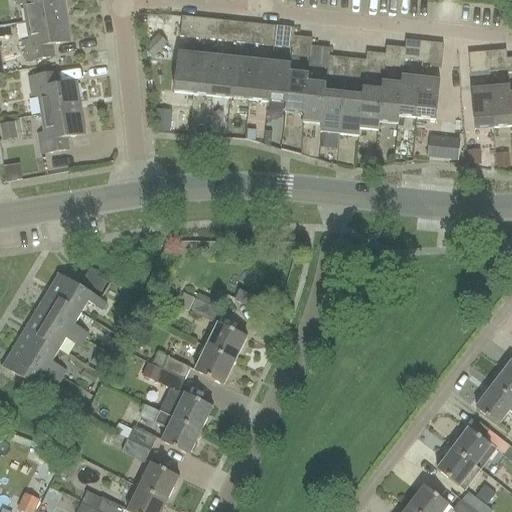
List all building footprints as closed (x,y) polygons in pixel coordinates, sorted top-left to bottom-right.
[(28,22),(66,16),(63,0),(16,0),(18,5),(25,4),(28,22)] [(53,45),(70,43),(66,16),(28,22),(30,40),(24,41),(27,62),(55,58),(53,45)] [(182,16),(180,37),(188,37),(190,17),(182,16)] [(201,18),(199,39),(207,39),(209,19),(201,18)] [(220,20),(218,41),(226,41),(228,21),(220,20)] [(238,22),(236,42),(244,43),(246,23),(238,22)] [(257,24),(255,44),(263,45),(265,25),(257,24)] [(275,26),(273,46),(281,47),(283,27),(275,26)] [(167,44),(159,36),(145,50),(153,59),(167,44)] [(292,48),(291,56),(299,57),(301,38),(293,37),(292,48)] [(404,50),(403,61),(411,62),(413,42),(405,42),(404,50)] [(425,44),(423,64),(431,64),(433,44),(425,44)] [(309,58),(308,66),(316,67),(318,48),(311,47),(310,47),(309,58)] [(385,56),(383,68),(391,68),(393,49),(385,48),(385,56)] [(193,95),(197,54),(178,52),(174,93),(193,95)] [(487,52),(468,54),(470,75),(470,78),(489,77),(489,73),(487,52)] [(495,52),(487,52),(489,73),(497,73),(495,52)] [(212,97),(216,56),(197,54),(193,95),(212,97)] [(365,63),(364,74),(372,75),(374,55),(366,54),(365,63)] [(231,99),(235,58),(216,56),(212,97),(231,99)] [(249,101),(253,60),(235,58),(231,99),(249,101)] [(327,68),(326,77),(334,78),(336,59),(329,59),(328,59),(327,68)] [(267,103),(272,62),(253,60),(249,101),(267,103)] [(347,61),(345,79),(353,80),(355,62),(347,61)] [(290,64),(272,62),(267,103),(286,105),(289,72),(290,64)] [(308,74),(289,72),(286,105),(285,112),(303,114),(304,114),(306,82),(307,82),(308,74)] [(42,116),(80,110),(76,83),(59,86),(57,73),(29,78),(33,98),(39,97),(42,116)] [(417,120),(421,79),(402,77),(401,85),(398,118),(417,120)] [(435,122),(439,81),(421,79),(417,120),(435,122)] [(326,84),(307,82),(306,82),(304,114),(303,114),(303,122),(321,124),(322,124),(324,94),(325,94),(326,84)] [(398,118),(401,85),(382,83),(381,91),(378,124),(397,126),(398,118)] [(511,127),(511,126),(510,97),(509,88),(490,89),(494,129),(511,127)] [(378,124),(381,91),(363,89),(362,98),(359,129),(377,131),(378,124)] [(475,130),(494,129),(490,89),(471,91),(475,130)] [(321,124),(320,132),(340,135),(344,96),(325,94),(324,94),(322,124),(321,124)] [(359,129),(362,98),(344,96),(340,135),(358,137),(359,129)] [(67,138),(84,135),(80,110),(42,116),(45,133),(38,135),(41,155),(69,151),(67,138)] [(170,133),(171,118),(157,117),(155,131),(170,133)] [(15,140),(13,124),(1,126),(4,142),(15,140)] [(255,141),(256,132),(248,131),(247,140),(255,141)] [(458,162),(460,142),(430,138),(428,158),(458,162)] [(481,165),(480,155),(469,156),(469,166),(481,165)] [(498,163),(499,173),(511,172),(510,162),(498,163)] [(59,275),(48,293),(82,314),(89,303),(103,312),(107,304),(59,275)] [(48,293),(37,312),(85,341),(90,334),(76,325),(82,314),(48,293)] [(178,307),(212,322),(218,310),(184,294),(178,307)] [(37,312),(26,331),(60,351),(67,340),(81,348),(85,341),(37,312)] [(236,362),(248,339),(220,325),(208,349),(236,362)] [(26,331),(15,350),(63,378),(67,371),(53,363),(60,351),(26,331)] [(224,387),(236,362),(208,349),(196,373),(224,387)] [(15,350),(3,369),(38,389),(45,377),(59,386),(63,378),(15,350)] [(174,376),(185,381),(190,369),(168,358),(162,370),(174,376)] [(103,370),(106,363),(99,360),(95,367),(103,370)] [(496,385),(494,388),(511,400),(511,364),(503,376),(502,375),(495,384),(496,385)] [(156,384),(161,372),(150,367),(144,378),(156,384)] [(185,381),(174,376),(162,370),(157,382),(179,392),(185,381)] [(94,384),(98,378),(89,373),(85,380),(94,384)] [(511,400),(494,388),(477,411),(498,427),(510,412),(511,413),(511,400)] [(185,394),(184,396),(178,393),(177,394),(170,390),(159,412),(202,433),(214,408),(185,394)] [(66,400),(48,432),(59,438),(76,406),(66,400)] [(159,412),(153,425),(167,432),(162,443),(191,456),(202,433),(159,412)] [(128,440),(151,451),(157,438),(135,427),(128,440)] [(481,472),(497,451),(469,430),(453,452),(481,472)] [(128,439),(121,452),(145,463),(151,451),(128,440),(128,439)] [(511,464),(511,451),(509,449),(503,457),(511,464)] [(465,493),(481,472),(453,452),(437,473),(465,493)] [(168,502),(180,478),(152,464),(140,489),(168,502)] [(163,511),(168,502),(140,489),(128,511),(163,511)] [(414,511),(444,511),(449,507),(425,489),(410,509),(414,511)] [(25,494),(17,511),(19,511),(35,511),(40,502),(25,494)] [(122,511),(125,507),(102,496),(100,500),(87,494),(82,506),(95,511),(96,510),(99,511),(122,511)] [(465,506),(473,511),(490,511),(485,508),(485,507),(472,497),(465,506)] [(473,511),(465,506),(461,503),(453,511),(473,511)]
